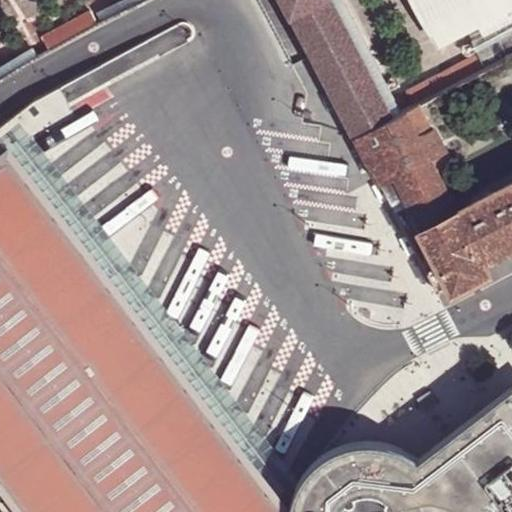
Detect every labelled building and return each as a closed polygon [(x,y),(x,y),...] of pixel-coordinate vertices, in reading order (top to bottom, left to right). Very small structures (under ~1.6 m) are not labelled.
[(0,0),(0,78),(57,47),(145,0),(0,0)] [(286,0),(292,10),(312,0),(286,0)] [(358,136),(393,117),(332,0),(312,0),(292,10),(315,54),(358,136)] [(511,43),(397,103),(343,0),(332,0),(393,117),(419,104),(511,55),(511,43)] [(511,180),(510,182),(498,188),(457,209),(430,158),(446,150),(433,126),(431,127),(419,104),(393,117),(358,136),(382,182),(388,179),(395,175),(455,284),(488,266),(482,255),(497,247),(511,239),(511,180)] [(0,481),(8,492),(23,511),(511,511),(511,389),(447,440),(434,450),(420,461),(398,446),(395,444),(392,443),(386,442),(373,440),(363,440),(353,442),(341,446),(330,451),(320,458),(311,467),(309,469),(300,484),(299,484),(29,133),(10,148),(6,151),(0,155),(0,481)] [(495,183),(498,188),(510,182),(507,177),(495,183)] [(382,182),(385,187),(391,184),(388,179),(382,182)] [(385,213),(394,230),(400,226),(391,210),(385,213)] [(503,258),(511,253),(511,239),(497,247),(503,258)] [(413,266),(422,283),(428,280),(419,263),(413,266)]
